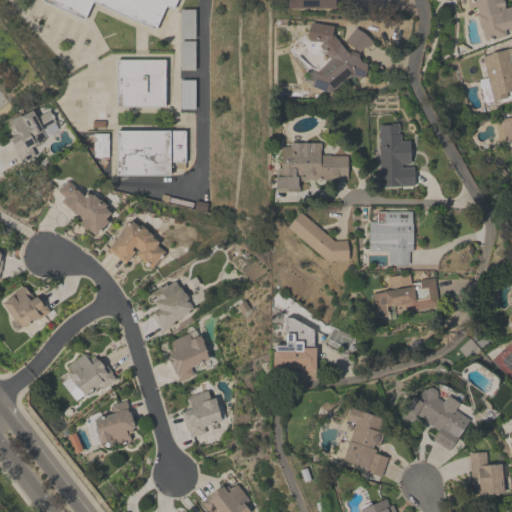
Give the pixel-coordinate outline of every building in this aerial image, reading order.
[(174,0),(171,8),(164,5),(154,29),(93,0),(90,0),(82,18),(40,0),(174,0)] [(292,0),(334,0),(334,7),(287,8),(287,1),(292,1),(292,0)] [(475,6),(468,8),(466,0),(501,0),(503,5),(502,5),(503,8),(511,6),(511,10),(511,25),(503,28),(504,35),(483,40),(480,27),(479,28),(475,13),(476,13),(475,6)] [(194,8),(194,38),(179,38),(179,8),(194,8)] [(328,91),(310,87),(312,77),(316,70),(330,57),(328,57),(318,45),(321,41),(314,40),(313,41),(307,40),(310,21),(332,25),(331,33),(344,50),(348,53),(349,50),(357,53),(357,55),(359,61),(368,63),(362,82),(357,81),(358,78),(349,74),(328,91)] [(343,40),(358,51),(362,46),(365,48),(371,40),(353,26),(343,40)] [(178,40),(194,40),(194,69),(178,69),(178,40)] [(480,55),(488,54),(487,52),(511,46),(511,71),(510,72),(510,75),(511,74),(511,89),(505,91),(506,97),(491,100),(480,55)] [(163,106),(115,106),(115,59),(163,59),(163,106)] [(193,79),(193,109),(178,109),(178,79),(193,79)] [(104,127),(84,127),(84,89),(104,89),(104,127)] [(30,146),(34,155),(21,161),(17,153),(15,154),(7,138),(12,135),(8,129),(10,129),(6,122),(7,122),(6,120),(17,114),(20,115),(31,109),(35,117),(48,110),(54,121),(53,121),(57,128),(47,135),(43,127),(41,128),(42,129),(39,131),(43,138),(41,140),(41,141),(35,144),(30,146)] [(511,154),(509,139),(497,142),(493,119),(511,115),(511,154)] [(377,124),(388,124),(387,123),(396,123),(396,124),(397,125),(397,130),(397,131),(397,133),(399,133),(399,140),(408,140),(409,163),(400,163),(400,166),(412,166),(412,185),(379,186),(377,145),(378,145),(378,138),(376,136),(376,131),(378,130),(377,124)] [(115,175),(115,130),(183,130),(183,161),(169,161),(169,175),(115,175)] [(107,133),(107,156),(92,156),(92,133),(107,133)] [(346,155),(346,179),(298,179),(298,190),(274,191),(274,176),(275,176),(275,167),(279,167),(279,146),(289,146),(289,142),(320,142),(320,149),(319,149),(319,154),(329,154),(329,155),(346,155)] [(94,235),(86,228),(84,229),(77,222),(79,221),(73,215),(74,214),(60,201),(64,197),(57,191),(66,180),(83,195),(85,193),(83,192),(85,190),(90,194),(91,193),(98,200),(99,199),(105,204),(103,206),(109,212),(104,218),(107,221),(94,235)] [(347,259),(326,261),(286,226),(299,211),(332,240),(346,239),(347,259)] [(410,211),(410,223),(411,223),(411,251),(407,251),(407,264),(386,264),(386,250),(367,250),(367,221),(375,221),(375,211),(410,211)] [(129,219),(135,223),(136,221),(146,229),(145,230),(151,235),(150,236),(157,242),(156,244),(164,251),(150,268),(140,260),(141,259),(134,253),(137,250),(132,246),(130,248),(134,251),(126,261),(125,260),(123,263),(106,249),(108,247),(107,246),(129,219)] [(433,277),(437,305),(393,312),(392,305),(385,306),(385,311),(387,311),(387,314),(374,316),(370,293),(381,291),(381,290),(385,290),(385,288),(388,288),(386,276),(408,273),(409,282),(418,281),(418,279),(433,277)] [(161,331),(150,313),(157,309),(154,303),(153,304),(147,293),(164,282),(165,284),(174,279),(178,287),(179,286),(182,292),(184,291),(189,299),(187,300),(192,309),(171,321),(173,324),(161,331)] [(1,302),(10,296),(8,294),(21,285),(22,287),(23,286),(28,293),(25,295),(26,297),(27,297),(29,299),(38,293),(49,311),(36,319),(35,317),(28,322),(24,326),(23,324),(20,326),(15,319),(13,320),(1,302)] [(314,347),(314,371),(300,371),(300,367),(271,367),(271,350),(273,350),(273,344),(284,344),(284,317),(289,317),(312,329),(311,347),(314,347)] [(193,330),(196,336),(198,335),(199,338),(200,337),(206,351),(205,352),(208,359),(189,367),(192,374),(178,380),(175,373),(174,373),(166,356),(168,355),(166,350),(171,349),(168,343),(170,342),(169,340),(193,330)] [(113,379),(101,388),(99,385),(98,386),(97,385),(83,395),(78,389),(77,389),(67,376),(72,373),(66,365),(82,353),(83,354),(84,353),(89,358),(93,355),(96,359),(99,357),(110,372),(109,373),(113,379)] [(457,402),(453,409),(468,419),(447,450),(430,439),(436,430),(430,425),(430,426),(423,420),(423,419),(415,413),(413,415),(403,408),(411,395),(415,398),(422,388),(424,389),(425,388),(430,387),(434,390),(435,394),(434,396),(441,401),(445,394),(457,402)] [(180,412),(183,411),(182,410),(190,408),(186,396),(206,390),(209,398),(214,396),(215,401),(214,401),(218,412),(217,413),(220,420),(202,426),(204,432),(189,436),(186,430),(185,430),(180,412)] [(125,399),(127,406),(128,406),(134,427),(131,428),(132,432),(127,433),(129,439),(127,440),(128,441),(109,447),(107,440),(99,443),(94,426),(95,426),(94,423),(93,422),(92,420),(92,418),(112,412),(109,404),(125,399)] [(380,417),(376,431),(381,432),(377,445),(372,443),(370,448),(375,449),(373,453),(386,457),(380,476),(363,471),(364,468),(340,460),(352,423),(343,420),(348,407),(380,417)] [(474,494),(473,486),(470,487),(467,453),(484,451),(485,465),(499,463),(501,492),(496,492),(496,494),(489,495),(489,493),(474,494)] [(207,511),(199,501),(205,497),(205,496),(210,492),(218,486),(218,487),(221,485),(225,490),(233,483),(235,485),(236,484),(247,499),(242,503),(248,511),(246,511),(217,511),(215,509),(211,511),(207,511)] [(391,504),(394,511),(359,511),(358,509),(384,498),(388,506),(391,504)]
